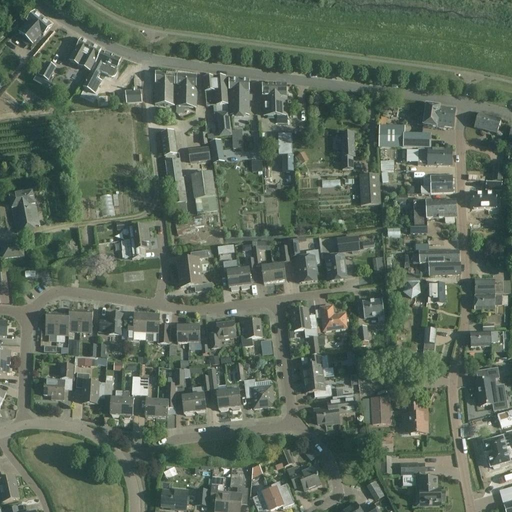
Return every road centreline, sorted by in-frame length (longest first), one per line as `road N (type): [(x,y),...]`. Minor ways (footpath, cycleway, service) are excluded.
road 1 (residential): [(463,103),(147,58),(98,41),(33,0)]
road 2 (residential): [(471,511),(454,404),(468,300),(463,103)]
road 3 (unknown): [(147,58),(152,209),(0,238)]
road 4 (residential): [(122,462),(174,439),(293,424)]
road 5 (residential): [(28,317),(59,291),(158,306)]
road 6 (residential): [(293,424),(277,299)]
road 7 (residential): [(158,306),(197,311),(277,299)]
